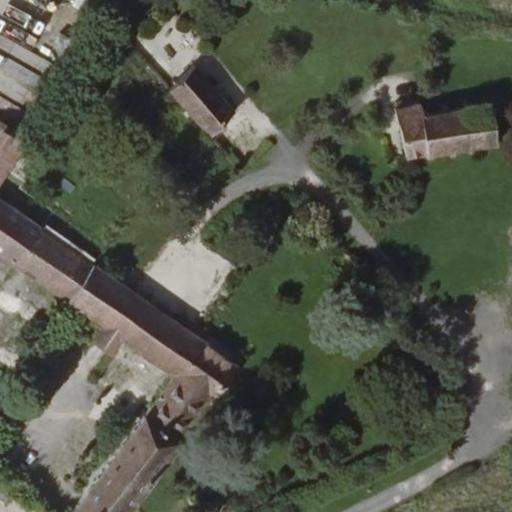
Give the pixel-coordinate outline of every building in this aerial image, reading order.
[(230,104),(189,58),(163,80),(204,126),(230,104)] [(488,132),(481,94),(415,107),(412,93),(384,98),(394,150),(488,132)] [(0,245),(66,290),(89,257),(0,192),(0,171),(23,132),(0,118),(0,245)] [(224,357),(155,305),(89,257),(66,290),(95,310),(85,326),(105,341),(116,325),(167,360),(57,511),(111,511),(179,419),(224,357)] [(411,511),(507,511),(476,456),(403,498),(411,511)] [(182,484),(196,493),(206,479),(192,469),(182,484)]
